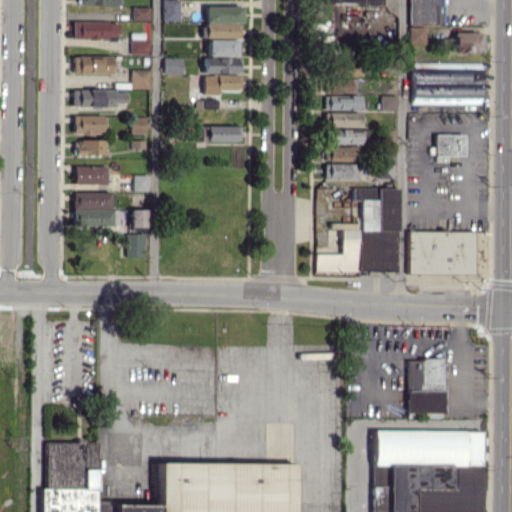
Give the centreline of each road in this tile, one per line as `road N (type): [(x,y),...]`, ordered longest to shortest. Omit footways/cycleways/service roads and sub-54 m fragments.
road 1 (tertiary): [(154,289),(511,307)]
road 2 (residential): [(13,0),(9,290)]
road 3 (residential): [(52,0),(53,290)]
road 4 (residential): [(278,209),(288,186),(291,0)]
road 5 (residential): [(271,0),(268,185),(278,209)]
road 6 (tertiary): [(0,290),(154,289)]
